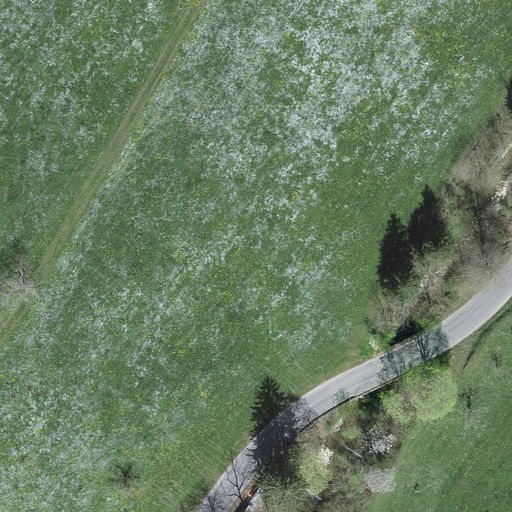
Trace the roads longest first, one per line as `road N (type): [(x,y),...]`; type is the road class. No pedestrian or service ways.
road 1 (unclassified): [(511,271),(445,334),(281,427),(209,511)]
road 2 (track): [(134,121),(0,334)]
